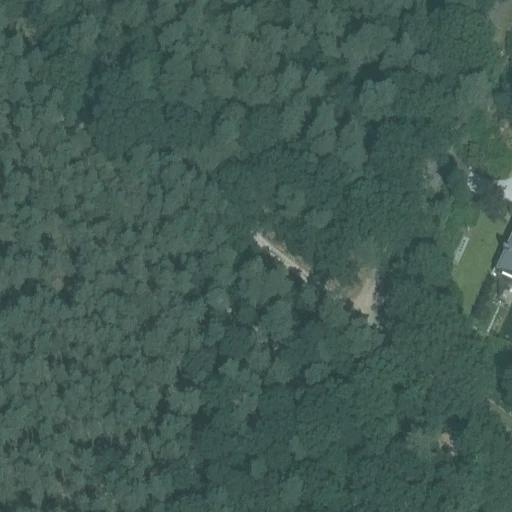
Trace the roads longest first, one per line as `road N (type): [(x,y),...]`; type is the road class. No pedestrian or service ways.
road 1 (residential): [(511,440),(400,361),(368,322),(500,0)]
road 2 (track): [(0,22),(368,322)]
